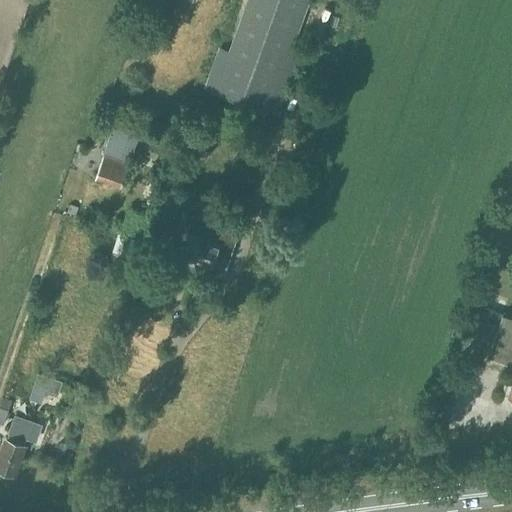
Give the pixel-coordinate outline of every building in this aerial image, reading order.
[(279,85),(309,0),(248,0),(223,72),(212,68),(205,88),(279,115),(289,89),(279,85)] [(106,148),(105,153),(96,178),(121,188),(130,163),(138,142),(138,143),(144,127),(117,118),(119,114),(107,109),(100,129),(111,133),(105,148),(106,148)] [(177,136),(157,129),(150,149),(170,156),(177,136)] [(155,227),(171,233),(184,194),(167,188),(155,227)] [(187,232),(191,233),(181,262),(201,268),(216,222),(218,223),(223,208),(219,206),(213,221),(193,215),(187,232)] [(145,240),(154,217),(130,208),(125,222),(120,220),(117,230),(145,240)] [(201,268),(212,272),(213,271),(225,275),(240,230),(218,223),(216,222),(201,268)] [(148,242),(119,233),(113,251),(141,261),(148,242)] [(145,255),(132,293),(152,300),(165,262),(145,255)] [(489,356),(511,364),(511,387),(509,395),(511,396),(511,317),(503,314),(504,314),(482,305),(473,333),(481,336),(485,324),(498,329),(489,356)] [(38,375),(30,399),(42,403),(50,379),(38,375)] [(8,438),(0,459),(0,468),(16,474),(26,445),(25,444),(34,421),(17,414),(8,438)]
